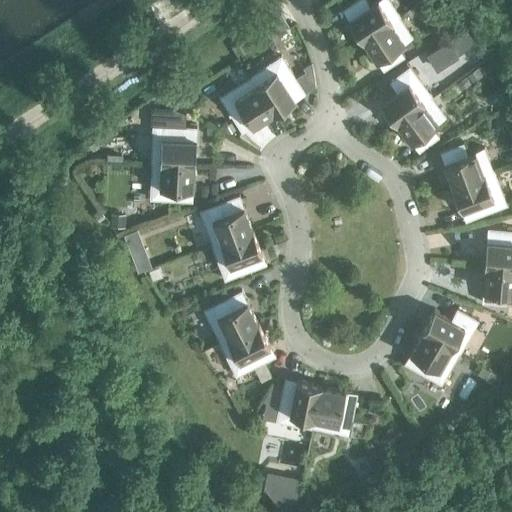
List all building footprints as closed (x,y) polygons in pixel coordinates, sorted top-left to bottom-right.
[(400,16),(389,0),(377,0),(370,5),(366,0),(355,0),(342,8),(363,40),(364,40),(363,39),(399,16),(400,16)] [(462,22),(455,10),(445,17),(453,29),(462,22)] [(281,14),(264,25),(271,35),(287,24),(281,14)] [(363,39),(364,40),(384,70),(404,57),(398,46),(413,36),(399,16),(363,39)] [(305,93),(281,55),(250,75),(250,76),(251,76),(274,112),(273,112),(274,113),(305,93)] [(432,96),(409,66),(390,81),(397,90),(381,102),(397,123),(397,122),(431,96),(432,96)] [(481,74),(476,68),(468,74),(472,81),(481,74)] [(251,76),(250,76),(219,96),(242,132),(273,112),(274,112),(251,76)] [(470,82),(465,76),(456,83),(461,89),(470,82)] [(397,122),(419,151),(439,137),(432,127),(446,116),(431,96),(397,122)] [(231,122),(224,126),(228,133),(235,129),(231,122)] [(197,127),(153,125),(151,162),(152,162),(194,164),(195,164),(197,127)] [(467,154),(463,142),(440,151),(453,185),(453,186),(493,170),(484,147),(467,154)] [(152,162),(150,199),(193,201),(194,164),(152,162)] [(494,170),(493,170),(453,186),(453,185),(452,186),(466,221),(507,205),(494,170)] [(252,229),(240,195),(199,210),(212,244),(213,245),(253,229),(252,229)] [(125,214),(111,214),(111,225),(124,226),(125,214)] [(137,228),(125,233),(130,246),(142,241),(137,228)] [(511,229),(488,228),(484,265),(485,265),(511,267),(511,229)] [(253,229),(252,229),(253,229),(213,245),(212,244),(225,280),(267,264),(253,229)] [(485,265),(482,302),(507,304),(508,292),(511,292),(511,267),(485,265)] [(258,322),(242,290),(203,309),(220,342),(258,323),(258,322)] [(479,320),(458,308),(451,318),(434,308),(422,331),(423,331),(460,352),(460,353),(479,320)] [(259,322),(258,322),(258,323),(220,342),(219,342),(236,376),(276,356),(259,322)] [(423,331),(422,331),(404,363),(441,384),(460,352),(423,331)] [(490,371),(486,379),(497,386),(502,378),(490,371)] [(322,385),(285,377),(276,420),(313,428),(313,427),(312,427),(321,385),(322,385)] [(312,427),(313,427),(349,435),(358,393),(322,385),(321,385),(312,427)] [(370,402),(368,412),(380,415),(382,405),(370,402)] [(225,466),(213,475),(222,487),(233,479),(225,466)]
